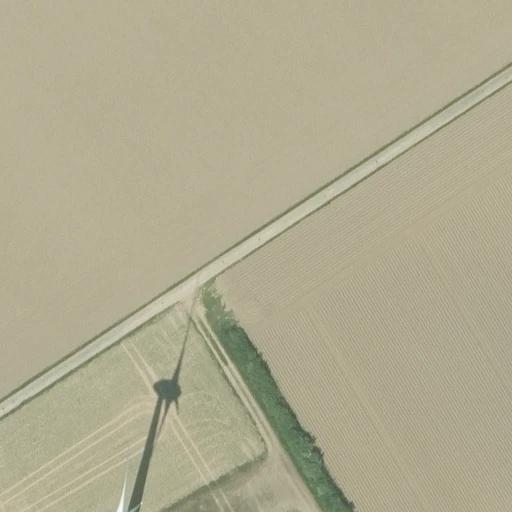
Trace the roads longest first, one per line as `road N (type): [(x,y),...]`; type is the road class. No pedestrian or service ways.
road 1 (track): [(511,82),(0,423)]
road 2 (track): [(319,511),(195,295)]
